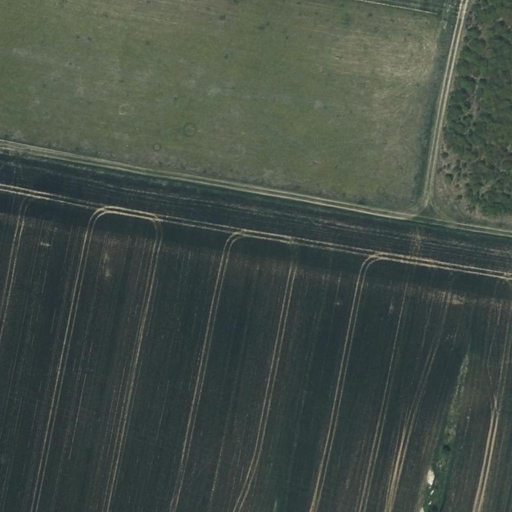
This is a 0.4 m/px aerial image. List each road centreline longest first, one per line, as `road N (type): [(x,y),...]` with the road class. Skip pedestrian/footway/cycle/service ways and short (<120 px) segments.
road 1 (track): [(0,147),(511,234)]
road 2 (track): [(458,0),(414,217)]
